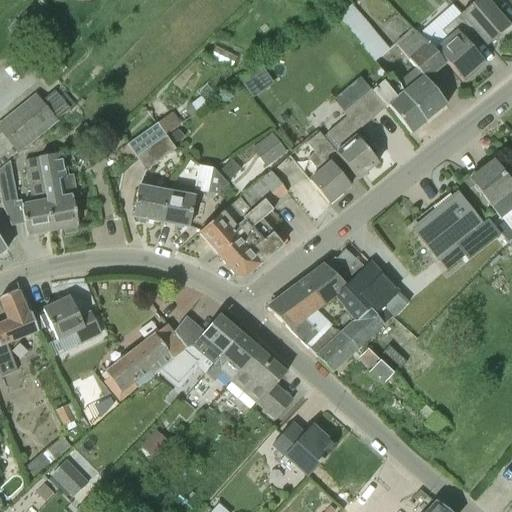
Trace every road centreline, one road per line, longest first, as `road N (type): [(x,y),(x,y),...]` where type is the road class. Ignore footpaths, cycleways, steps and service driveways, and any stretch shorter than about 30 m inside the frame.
road 1 (unclassified): [(239,305),(511,91)]
road 2 (residential): [(466,511),(239,305)]
road 3 (residential): [(239,305),(196,278),(137,260),(81,261),(0,283)]
